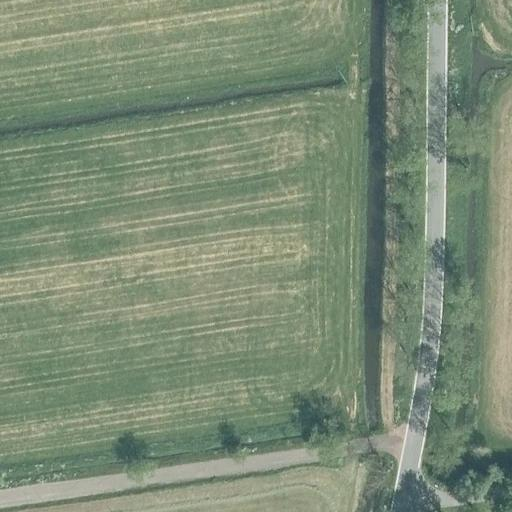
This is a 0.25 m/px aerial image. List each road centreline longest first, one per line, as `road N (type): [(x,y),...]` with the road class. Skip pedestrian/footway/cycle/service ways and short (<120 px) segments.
road 1 (unclassified): [(407,511),(436,229),(440,0)]
road 2 (track): [(0,497),(413,439)]
